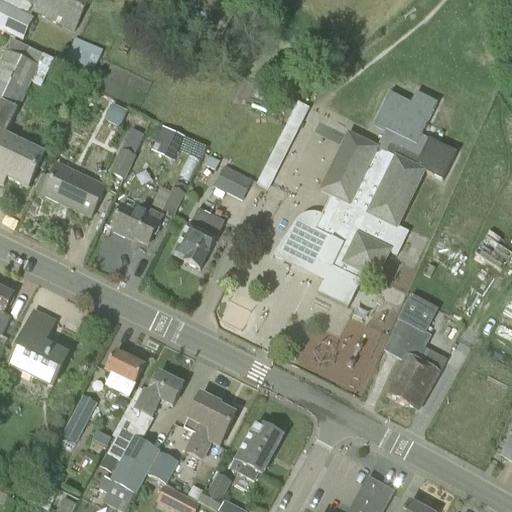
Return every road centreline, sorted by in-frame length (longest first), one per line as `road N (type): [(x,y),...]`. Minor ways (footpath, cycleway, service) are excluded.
road 1 (secondary): [(340,414),(0,245)]
road 2 (secondary): [(510,511),(340,414)]
